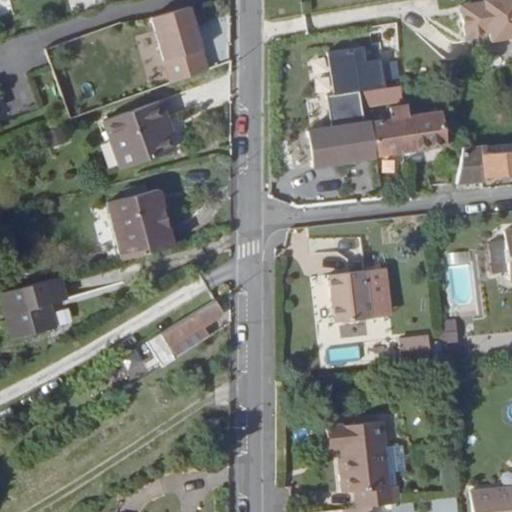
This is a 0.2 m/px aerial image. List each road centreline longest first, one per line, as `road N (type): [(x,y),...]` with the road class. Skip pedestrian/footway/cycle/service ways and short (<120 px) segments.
road 1 (tertiary): [(251,511),(249,221)]
road 2 (track): [(0,399),(249,261)]
road 3 (residential): [(249,221),(511,194)]
road 4 (track): [(29,511),(219,396),(250,392)]
road 5 (track): [(471,50),(452,52),(406,8),(247,34)]
road 6 (tertiary): [(249,221),(247,0)]
road 7 (track): [(166,0),(0,48)]
